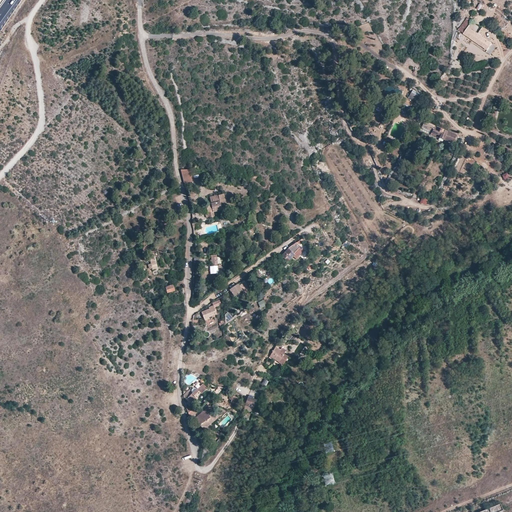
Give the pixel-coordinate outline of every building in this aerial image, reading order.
[(463,33),(468,27),(472,20),(467,17),(458,29),(463,33)] [(468,27),(463,33),(487,49),(491,43),(468,27)] [(418,101),(420,96),(412,91),(409,96),(418,101)] [(423,121),(422,127),(432,132),(434,126),(423,121)] [(434,126),(432,132),(430,135),(440,138),(440,136),(438,135),(441,129),(434,126)] [(440,136),(440,138),(452,143),(456,135),(441,129),(438,135),(440,136)] [(189,170),(181,170),(185,186),(192,184),(189,170)] [(214,212),(222,210),(221,208),(228,206),(225,194),(211,197),(212,203),(206,204),(210,218),(215,216),(214,212)] [(297,259),(305,249),(298,244),(302,241),(301,239),(290,247),(282,256),(289,262),(294,256),(297,259)] [(155,254),(150,255),(153,270),(158,269),(155,254)] [(246,282),(239,285),(242,290),(243,291),(242,292),(244,295),(251,290),(246,282)] [(239,285),(238,284),(230,290),(235,296),(242,290),(239,285)] [(175,291),(173,285),(165,287),(168,293),(175,291)] [(213,305),(209,307),(210,309),(203,312),(205,319),(215,315),(214,311),(215,310),(215,308),(221,304),(219,300),(212,302),(213,305)] [(229,312),(225,315),(226,324),(234,318),(229,312)] [(276,346),(270,355),(273,357),(274,356),(280,360),(280,361),(284,364),(290,353),(286,351),(287,349),(282,346),(281,349),(276,346)] [(204,384),(198,390),(201,393),(202,393),(211,384),(210,383),(209,383),(208,383),(205,385),(204,384)] [(184,397),(191,403),(191,402),(194,399),(197,396),(201,393),(198,390),(196,388),(194,388),(193,389),(192,391),(191,390),(184,397)] [(231,395),(228,401),(235,403),(238,397),(231,395)] [(245,404),(253,408),(256,399),(248,396),(245,404)] [(196,405),(192,409),(189,413),(191,419),(200,409),(196,405)] [(196,417),(201,425),(211,417),(205,410),(196,417)] [(477,511),(495,511),(502,510),(499,502),(477,511)]
